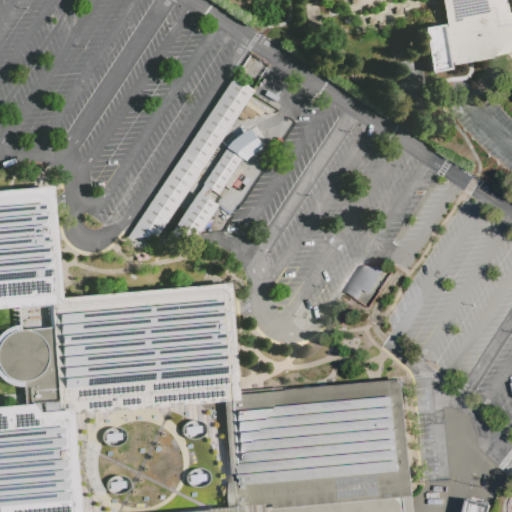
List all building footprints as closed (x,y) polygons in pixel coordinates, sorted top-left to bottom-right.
[(511,0),(511,54),(470,62),(451,65),(450,61),(448,61),(449,69),(429,73),(421,27),(440,23),(441,27),(443,27),(438,0),(511,0)] [(250,91),(252,92),(156,237),(126,239),(232,78),(246,88),(250,81),(255,84),(250,91)] [(249,103),(252,99),(273,112),(270,116),(255,107),(249,103)] [(252,111),(255,107),(270,116),(271,117),(268,122),(252,111)] [(248,130),(255,125),(266,142),(259,146),(248,130)] [(260,148),(244,161),(224,147),(231,140),(247,128),(248,130),(259,146),(260,148)] [(240,159),(217,194),(201,184),(225,149),(240,159)] [(0,511),(0,193),(31,191),(51,189),(59,283),(61,301),(211,287),(226,286),(228,286),(234,356),(237,381),(238,394),(281,390),(282,394),(378,385),(406,383),(416,500),(414,500),(414,511),(405,511),(405,501),(276,511),(275,507),(250,510),(250,511),(0,511)] [(196,192),(216,206),(198,234),(168,236),(196,192)] [(355,308),(344,300),(364,269),(379,269),(386,273),(370,296),(364,293),(359,300),(360,301),(355,308)] [(486,511),(488,505),(467,500),(463,511),(486,511)]
